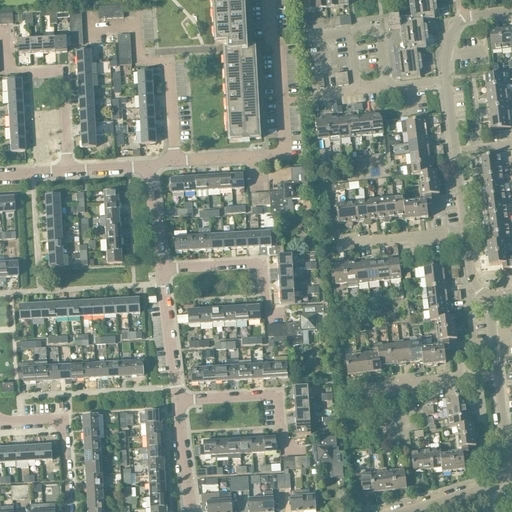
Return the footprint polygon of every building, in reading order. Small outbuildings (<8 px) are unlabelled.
[(216,0),(217,1),(215,16),(217,16),(215,36),(218,36),(217,45),(228,44),(229,49),(229,53),(225,53),(227,62),(225,62),(229,82),(227,82),(230,96),(228,96),(231,110),(228,111),(232,126),(230,141),(242,140),(242,143),(249,142),(249,140),(256,139),(256,130),(257,130),(257,118),(255,119),(254,111),(256,111),(256,104),(254,104),(254,96),(255,96),(255,90),(253,90),(253,82),(255,82),(253,52),(243,52),(243,48),(243,43),(244,43),(243,13),(241,13),(241,5),(242,5),(242,0),(216,0)] [(311,13),(316,12),(314,0),(303,0),(304,12),(309,11),(310,12),(311,13)] [(322,9),(326,9),(325,0),(314,0),(316,12),(321,12),(322,11),(322,9)] [(332,10),(338,10),(336,0),(325,0),(326,9),(331,8),(331,10),(332,10)] [(349,6),(347,0),(336,0),(338,10),(343,9),(344,8),(344,6),(349,6)] [(432,0),(411,0),(414,21),(412,21),(400,23),(399,17),(383,19),(384,31),(400,29),(401,38),(404,37),(406,50),(396,51),(400,80),(420,77),(416,50),(426,49),(424,35),(428,34),(427,28),(424,29),(423,21),(435,19),(432,0)] [(501,50),(511,49),(509,30),(499,31),(501,50)] [(491,51),(501,50),(499,31),(489,32),(491,51)] [(43,54),(55,54),(54,39),(42,40),(43,54)] [(54,39),(55,54),(67,53),(66,39),(54,39)] [(31,55),(43,54),(42,40),(30,41),(31,55)] [(18,56),(31,55),(30,41),(18,41),(18,56)] [(77,64),(91,63),(91,51),(76,52),(77,64)] [(78,76),(92,76),(91,63),(77,64),(78,76)] [(138,85),(152,84),(152,72),(137,73),(138,85)] [(486,87),(505,85),(504,78),(508,78),(507,73),(482,76),(483,78),(483,80),(485,80),(486,87)] [(78,88),(93,88),(92,76),(78,76),(78,88)] [(6,92),(21,92),(20,80),(6,80),(6,92)] [(139,96),(153,96),(152,84),(138,85),(139,96)] [(485,98),(510,95),(510,91),(506,91),(505,85),(486,87),(487,94),(486,94),(485,94),(485,96),(485,97),(485,98)] [(79,101),(94,100),(93,88),(78,88),(79,101)] [(7,104),(21,104),(21,92),(6,92),(7,104)] [(489,109),(508,107),(507,100),(511,99),(510,95),(485,98),(485,100),(486,102),(487,102),(488,102),(489,108),(489,109)] [(139,109),(154,108),(153,96),(139,96),(139,109)] [(80,113),(94,112),(94,100),(79,101),(80,113)] [(8,117),(22,116),(21,104),(7,104),(8,117)] [(488,120),(511,116),(511,112),(509,113),(508,107),(489,109),(490,115),(489,116),(487,116),(488,118),(488,120)] [(140,121),(154,120),(154,108),(139,109),(140,121)] [(80,125),(95,124),(94,112),(80,113),(80,125)] [(369,114),(372,136),(383,134),(381,115),(375,116),(374,113),(369,114)] [(361,137),(372,136),(369,114),(364,114),(365,117),(359,118),(361,137)] [(8,129),(23,128),(22,116),(8,117),(8,129)] [(329,143),(330,143),(327,116),(321,117),(321,120),(315,121),(318,140),(328,138),(329,143)] [(338,120),(338,118),(332,119),(331,116),(327,116),(330,143),(340,142),(339,140),(339,137),(338,120)] [(339,140),(350,138),(348,116),(343,117),(343,120),(338,120),(339,137),(339,140)] [(361,137),(359,118),(353,119),(353,116),(348,116),(350,138),(361,137)] [(492,131),(511,128),(510,121),(511,120),(511,116),(488,120),(488,121),(488,123),(489,123),(491,123),(492,131)] [(407,133),(426,131),(425,125),(429,125),(428,119),(406,122),(401,123),(402,134),(407,133)] [(141,133),(155,132),(154,120),(140,121),(141,133)] [(81,137),(96,136),(95,124),(80,125),(81,137)] [(9,141),(24,140),(23,128),(8,129),(9,141)] [(409,144),(431,141),(431,136),(426,137),(426,131),(407,133),(409,144)] [(155,132),(141,133),(141,145),(156,144),(155,132)] [(96,136),(81,137),(82,149),(96,148),(96,136)] [(24,140),(9,141),(10,153),(24,152),(24,140)] [(410,155),(428,152),(428,147),(432,146),(431,141),(409,144),(410,155)] [(411,165),(434,163),(433,158),(429,158),(428,152),(410,155),(411,165)] [(482,168),(501,166),(500,155),(481,157),(482,168)] [(431,174),(431,173),(430,168),(434,168),(434,163),(411,165),(406,166),(407,177),(420,176),(420,175),(431,174)] [(483,177),(502,175),(501,166),(482,168),(483,177)] [(269,193),(263,194),(263,206),(270,205),(270,215),(273,215),(275,215),(294,213),(293,203),(292,203),(292,200),(300,200),(299,183),(307,183),(307,175),(306,168),(291,169),(291,183),(283,183),(283,191),(278,191),(278,193),(269,193)] [(431,196),(439,195),(436,173),(431,173),(431,174),(420,175),(420,176),(422,197),(424,197),(425,202),(405,204),(403,204),(405,221),(428,218),(427,206),(432,205),(431,196)] [(219,191),(231,190),(230,175),(218,176),(219,191)] [(230,175),(231,190),(244,190),(243,175),(230,175)] [(484,187),(504,184),(502,175),(483,177),(484,187)] [(207,192),(219,191),(218,176),(206,177),(207,192)] [(195,193),(207,192),(206,177),(194,178),(195,193)] [(171,194),(183,193),(182,178),(170,179),(171,194)] [(183,193),(195,193),(194,178),(182,178),(183,193)] [(486,196),(505,194),(504,184),(484,187),(486,196)] [(104,205),(119,204),(118,192),(103,192),(104,205)] [(487,206),(506,203),(505,194),(486,196),(487,206)] [(46,208),(61,207),(60,195),(45,196),(46,208)] [(403,204),(405,204),(404,197),(394,198),(396,217),(401,217),(402,220),(403,221),(405,221),(403,204)] [(0,200),(1,213),(14,213),(13,198),(0,198),(0,200)] [(390,218),(396,217),(394,198),(384,200),(387,223),(389,223),(391,221),(390,218)] [(385,224),(387,223),(384,200),(374,201),(377,220),(382,219),(383,222),(385,224)] [(371,220),(377,220),(374,201),(365,202),(368,226),(370,225),(372,224),(371,220)] [(365,226),(368,226),(365,202),(355,203),(358,222),(363,221),(364,225),(365,226)] [(352,223),(358,222),(355,203),(346,204),(349,228),(351,228),(353,226),(352,223)] [(488,216),(507,213),(506,203),(487,206),(488,216)] [(104,217),(120,216),(119,204),(104,205),(104,217)] [(347,228),(349,228),(346,204),(336,205),(338,224),(344,224),(345,227),(347,228)] [(47,220),(61,219),(61,207),(46,208),(47,220)] [(489,225),(508,223),(507,213),(488,216),(489,225)] [(105,229),(120,228),(120,216),(104,217),(105,229)] [(47,232),(62,231),(61,219),(47,220),(47,232)] [(490,235),(509,232),(508,223),(489,225),(490,235)] [(106,241),(121,240),(120,228),(105,229),(106,236),(104,236),(104,241),(106,240),(106,241)] [(48,244),(63,243),(62,231),(47,232),(48,244)] [(187,252),(187,237),(186,237),(186,232),(174,233),(174,238),(175,253),(187,252)] [(259,233),(260,248),(272,247),(271,232),(259,233)] [(503,243),(511,242),(509,232),(490,235),(491,243),(491,244),(503,242),(503,243)] [(235,249),(248,248),(247,233),(235,234),(235,249)] [(248,248),(260,248),(259,233),(247,233),(248,248)] [(223,250),(235,249),(235,234),(223,235),(223,250)] [(199,251),(211,251),(211,235),(199,236),(199,251)] [(211,251),(223,250),(223,235),(211,235),(211,251)] [(187,252),(199,251),(199,236),(187,237),(187,252)] [(106,253),(122,252),(121,240),(106,241),(106,253)] [(506,263),(503,243),(503,242),(491,244),(491,243),(487,244),(489,267),(502,265),(503,270),(511,269),(511,274),(511,260),(510,261),(511,263),(506,263)] [(49,256),(63,255),(63,243),(48,244),(49,256)] [(107,265),(122,264),(122,252),(106,253),(107,265)] [(49,268),(64,267),(63,255),(49,256),(49,268)] [(278,269),(293,268),(292,256),(278,257),(278,269)] [(401,279),(399,260),(393,261),(392,258),(387,259),(390,281),(401,279)] [(379,282),(390,281),(387,259),(382,259),(382,262),(377,263),(379,282)] [(349,261),(344,262),(346,284),(347,289),(357,287),(357,282),(355,266),(356,266),(356,263),(349,263),(349,261)] [(357,285),(368,283),(366,261),(360,262),(361,265),(356,266),(355,266),(357,282),(357,285)] [(379,282),(377,263),(371,264),(371,261),(366,261),(368,283),(379,282)] [(4,278),(17,277),(17,262),(3,263),(4,278)] [(335,285),(346,284),(344,262),(339,262),(339,265),(333,266),(335,285)] [(425,278),(443,276),(443,271),(447,270),(446,264),(424,267),(425,278)] [(279,281),(293,280),(293,268),(278,269),(279,281)] [(426,289),(449,286),(448,281),(444,282),(443,276),(425,278),(426,289)] [(280,293),(294,292),(293,280),(279,281),(280,293)] [(427,300),(446,298),(445,292),(449,291),(449,286),(426,289),(427,300)] [(294,292),(280,293),(280,305),(295,304),(294,292)] [(424,312),(429,311),(451,309),(451,303),(447,303),(446,298),(427,300),(423,301),(424,312)] [(129,300),(130,315),(140,314),(139,299),(129,300)] [(105,316),(118,315),(117,300),(104,301),(105,316)] [(118,315),(130,315),(129,300),(117,300),(118,315)] [(92,317),(105,316),(104,301),(92,302),(92,317)] [(80,318),(92,317),(92,302),(79,303),(80,318)] [(57,319),(70,318),(69,303),(56,304),(57,319)] [(70,318),(80,318),(79,303),(69,303),(70,318)] [(45,320),(57,319),(56,304),(44,305),(45,320)] [(20,321),(32,320),(31,305),(19,306),(20,321)] [(32,320),(45,320),(44,305),(31,305),(32,320)] [(246,307),(248,327),(248,322),(260,321),(260,306),(246,307)] [(286,325),(280,325),(280,337),(286,337),(287,342),(287,344),(289,344),(289,346),(309,345),(308,332),(317,331),(316,315),(324,314),(323,306),(302,308),(302,315),(299,315),(300,324),(286,325)] [(243,327),(248,327),(246,307),(235,308),(235,323),(243,322),(243,327)] [(212,324),(224,323),(223,308),(211,309),(212,324)] [(224,323),(235,323),(235,308),(223,308),(224,323)] [(200,325),(212,324),(211,309),(199,310),(200,325)] [(449,319),(449,318),(448,313),(452,313),(451,309),(429,311),(430,322),(437,321),(437,320),(449,319)] [(188,325),(200,325),(199,310),(187,310),(188,325)] [(449,341),(457,340),(454,318),(449,318),(449,319),(437,320),(437,321),(440,342),(442,342),(442,347),(422,350),(423,364),(423,366),(446,364),(444,351),(450,350),(449,341)] [(422,350),(421,339),(416,340),(416,343),(410,344),(412,363),(419,362),(419,363),(420,364),(423,364),(422,350)] [(400,367),(402,366),(399,341),(395,342),(395,346),(389,346),(391,365),(398,364),(398,366),(398,367),(400,367)] [(412,363),(410,344),(404,345),(403,341),(399,341),(402,366),(403,366),(406,366),(405,365),(406,365),(405,364),(412,363)] [(373,353),(367,354),(370,373),(376,372),(377,373),(377,374),(378,374),(381,374),(381,369),(380,369),(378,349),(377,349),(377,344),(373,345),(373,349),(373,353)] [(391,365),(389,346),(382,347),(382,344),(377,344),(377,349),(378,349),(380,369),(381,369),(382,369),(384,369),(384,367),(384,366),(391,365)] [(370,373),(367,354),(361,355),(360,351),(356,352),(359,377),(361,376),(363,376),(363,375),(363,374),(370,373)] [(358,377),(359,377),(356,352),(352,352),(352,356),(345,357),(347,376),(355,375),(355,376),(355,377),(358,377)] [(287,358),(274,358),(274,364),(275,379),(288,379),(287,364),(287,358)] [(95,379),(94,364),(89,365),(88,361),(82,362),(83,365),(82,365),(83,380),(95,379)] [(130,362),(131,377),(144,376),(143,361),(130,362)] [(239,381),(251,381),(250,361),(238,362),(239,366),(238,366),(239,381)] [(263,380),(262,365),(251,366),(251,361),(250,361),(251,381),(263,380)] [(35,383),(47,382),(46,362),(34,363),(35,383)] [(59,381),(58,366),(47,367),(46,362),(47,382),(59,381)] [(119,378),(131,377),(130,362),(118,363),(119,378)] [(23,383),(35,383),(34,363),(17,364),(18,381),(23,381),(23,383)] [(107,379),(119,378),(118,363),(106,364),(107,379)] [(95,379),(107,379),(106,364),(94,364),(95,379)] [(263,380),(275,379),(274,364),(262,365),(263,380)] [(71,381),(83,380),(82,365),(70,366),(71,381)] [(59,381),(71,381),(70,366),(58,366),(59,381)] [(227,382),(239,381),(238,366),(226,367),(227,382)] [(215,383),(227,382),(226,367),(214,368),(215,383)] [(191,384),(203,383),(202,368),(190,369),(191,384)] [(203,383),(215,383),(214,368),(202,368),(203,383)] [(2,394),(13,394),(14,393),(13,385),(13,384),(12,384),(1,385),(1,394),(2,394)] [(294,400),(309,399),(308,387),(293,388),(294,400)] [(447,409),(466,407),(465,397),(446,399),(447,409)] [(295,412),(309,411),(309,399),(294,400),(295,412)] [(448,419),(467,416),(466,407),(447,409),(448,419)] [(296,424),(316,423),(310,423),(309,411),(295,412),(296,424)] [(144,413),(139,413),(139,419),(145,418),(145,425),(162,424),(161,412),(144,413)] [(83,428),(99,427),(99,415),(82,416),(83,428)] [(469,426),(468,425),(467,416),(448,419),(449,429),(457,428),(457,427),(469,426)] [(316,423),(296,424),(297,437),(317,435),(316,423)] [(146,437),(163,436),(162,424),(145,425),(146,437)] [(468,448),(476,447),(473,425),(468,425),(469,426),(457,427),(457,428),(459,449),(461,449),(462,454),(441,456),(442,468),(441,468),(442,473),(465,470),(463,458),(469,457),(468,448)] [(83,440),(100,439),(99,427),(83,428),(83,440)] [(147,449),(164,448),(163,436),(146,437),(147,449)] [(316,447),(313,447),(314,455),(316,455),(317,463),(334,462),(333,448),(336,448),(336,437),(324,438),(320,438),(321,446),(316,447)] [(251,454),(264,454),(263,438),(251,439),(251,454)] [(263,438),(264,454),(277,453),(276,438),(263,438)] [(84,452),(101,451),(100,439),(83,440),(84,452)] [(239,455),(251,454),(251,439),(239,440),(239,455)] [(216,459),(228,459),(227,440),(215,441),(216,459)] [(239,440),(227,440),(228,459),(228,460),(240,459),(239,455),(239,440)] [(211,460),(216,459),(215,441),(203,442),(204,457),(211,457),(211,460)] [(28,462),(40,462),(39,446),(27,447),(28,462)] [(39,446),(40,462),(52,461),(51,446),(39,446)] [(16,463),(28,462),(27,447),(15,448),(16,463)] [(4,464),(16,463),(15,448),(3,449),(4,464)] [(147,449),(139,449),(139,455),(147,455),(147,461),(164,460),(164,448),(147,449)] [(441,456),(440,449),(431,450),(433,469),(441,468),(442,468),(441,456)] [(424,470),(433,469),(431,450),(422,451),(424,470)] [(85,464),(102,463),(101,451),(84,452),(85,464)] [(413,472),(424,470),(422,451),(411,453),(413,472)] [(147,462),(141,462),(141,466),(148,466),(148,473),(165,472),(164,460),(147,461),(147,462)] [(85,476),(102,475),(102,463),(85,464),(85,476)] [(393,471),(395,490),(402,489),(402,491),(402,492),(405,491),(405,492),(407,491),(404,466),(399,467),(399,471),(393,471)] [(205,477),(217,476),(217,469),(205,469),(205,477)] [(383,494),(385,494),(382,469),(377,470),(378,473),(371,474),(374,493),(381,492),(381,493),(381,494),(383,494)] [(395,490),(393,471),(387,472),(386,469),(382,469),(385,494),(386,494),(388,493),(388,492),(388,491),(395,490)] [(374,493),(371,474),(365,475),(365,471),(360,472),(363,497),(365,496),(367,496),(367,495),(367,494),(374,493)] [(149,485),(166,484),(165,472),(148,473),(149,485)] [(86,488),(103,487),(102,475),(85,476),(86,488)] [(149,497),(166,496),(166,484),(149,485),(149,497)] [(87,500),(104,499),(103,492),(106,492),(105,487),(103,487),(86,488),(87,500)] [(290,511),(303,511),(302,491),(295,492),(296,496),(290,497),(290,511)] [(302,491),(303,511),(307,511),(316,511),(315,495),(309,496),(309,491),(302,491)] [(260,499),(260,511),(274,511),(273,498),(272,492),(260,493),(261,499),(260,499)] [(231,493),(218,494),(218,511),(232,511),(232,500),(231,500),(231,493)] [(218,511),(218,494),(201,495),(201,511),(218,511)] [(150,509),(167,508),(166,496),(149,497),(150,509)] [(87,511),(94,511),(104,511),(104,499),(87,500),(87,511)] [(248,511),(260,511),(260,499),(248,499),(248,511)]
